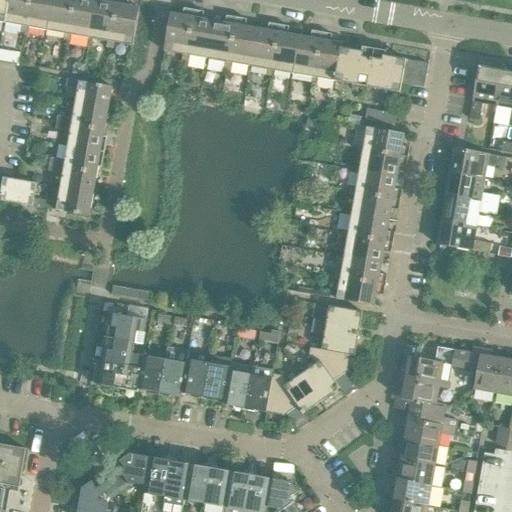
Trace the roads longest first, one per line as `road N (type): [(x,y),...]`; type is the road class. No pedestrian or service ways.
road 1 (residential): [(397,319),(392,312),(451,33)]
road 2 (residential): [(299,452),(54,413)]
road 3 (residential): [(299,452),(309,436),(386,383),(397,319)]
road 4 (residential): [(451,33),(289,0)]
